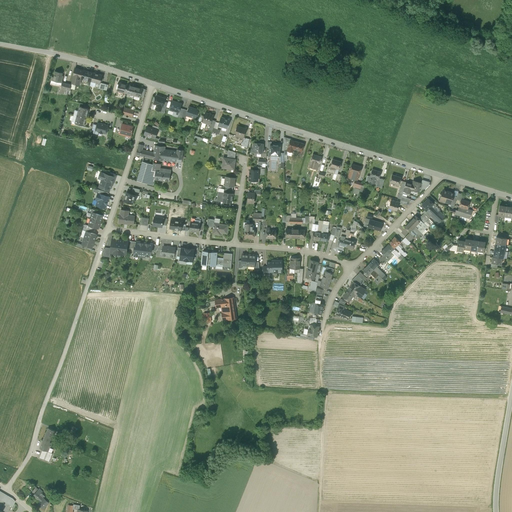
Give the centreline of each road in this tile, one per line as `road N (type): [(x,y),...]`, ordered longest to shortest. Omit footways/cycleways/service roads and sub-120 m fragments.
road 1 (unclassified): [(152,84),(441,177)]
road 2 (unclassified): [(6,490),(30,455),(86,289)]
road 3 (track): [(511,398),(322,392)]
road 4 (unclassified): [(0,44),(152,84)]
road 5 (track): [(511,50),(382,0)]
road 6 (residential): [(234,245),(106,230)]
road 7 (residential): [(441,177),(352,266)]
road 8 (residential): [(352,266),(298,250),(234,245)]
road 9 (unclassified): [(496,511),(511,392)]
